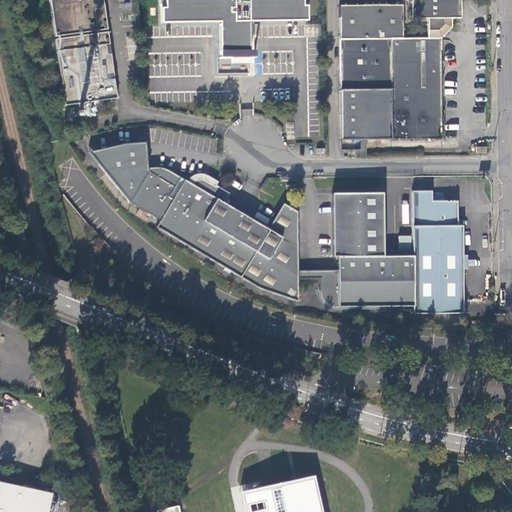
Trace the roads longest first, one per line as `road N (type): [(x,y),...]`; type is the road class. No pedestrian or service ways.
road 1 (unclassified): [(0,285),(392,437),(511,455)]
road 2 (residential): [(507,166),(267,167),(253,146)]
road 3 (unclassified): [(506,7),(507,166)]
